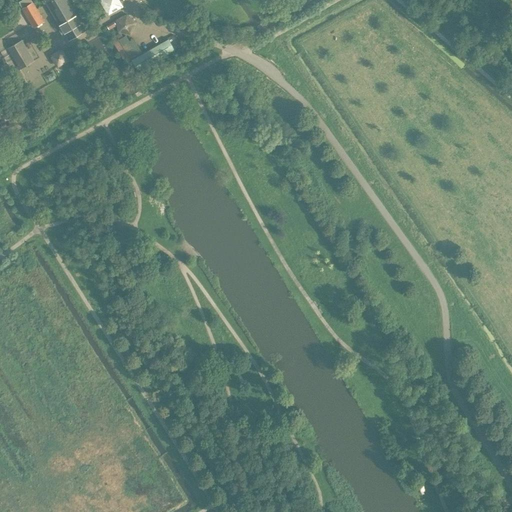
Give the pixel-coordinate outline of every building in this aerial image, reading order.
[(45,0),(69,40),(85,30),(66,0),(45,0)] [(123,5),(119,0),(100,0),(109,14),(123,5)] [(34,27),(44,21),(32,2),(25,6),(22,8),(34,27)] [(131,33),(136,23),(127,14),(116,20),(118,32),(131,33)] [(114,21),(106,26),(109,30),(116,25),(114,21)] [(136,50),(126,35),(118,40),(128,55),(136,50)] [(138,72),(174,51),(168,39),(132,60),(138,72)] [(8,48),(20,68),(34,60),(22,40),(8,48)] [(49,55),(57,67),(69,60),(61,48),(49,55)] [(47,77),(50,83),(55,80),(52,74),(47,77)] [(33,266),(25,270),(40,298),(48,294),(33,266)]
